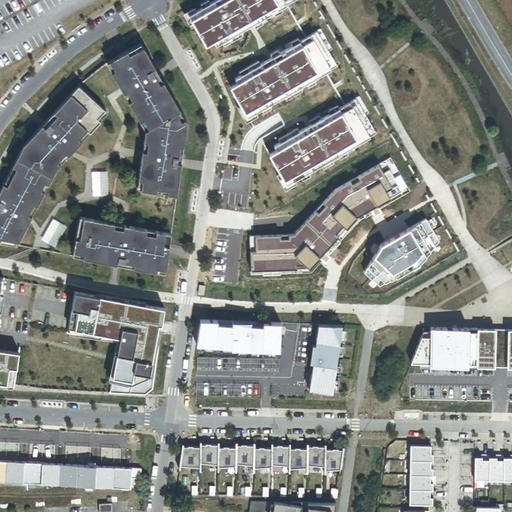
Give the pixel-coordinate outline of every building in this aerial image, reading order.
[(215,0),(188,16),(206,46),(213,42),(216,46),(295,0),(215,0)] [(237,83),(230,87),(247,117),(337,66),(317,31),(235,78),(237,83)] [(187,119),(142,42),(106,64),(145,131),(131,226),(80,218),(73,256),(165,274),(187,119)] [(108,112),(79,85),(23,145),(0,189),(0,242),(17,246),(56,169),(108,112)] [(276,150),(269,154),(286,184),(376,133),(356,98),(273,145),(276,150)] [(293,234),(249,236),(251,275),(311,272),(322,260),(324,262),(330,256),(328,254),(360,220),(373,213),(374,215),(381,211),(379,209),(410,191),(390,158),(334,189),(293,234)] [(381,244),(364,272),(380,287),(418,265),(439,242),(426,219),(381,244)] [(0,284),(1,278),(0,278),(0,387),(14,388),(19,353),(0,349),(0,284)] [(164,309),(74,292),(67,334),(119,344),(109,393),(145,395),(152,389),(164,309)] [(280,324),(200,320),(196,348),(279,351),(280,324)] [(341,326),(318,325),(316,342),(315,346),(312,345),(309,364),(313,364),(312,372),(311,372),(309,391),(332,394),(341,326)] [(466,328),(428,325),(428,336),(428,362),(464,365),(466,331),(466,328)] [(496,328),(477,327),(475,365),(494,366),(496,328)] [(506,328),(496,328),(494,366),(506,367),(506,328)] [(476,332),(466,331),(464,365),(475,365),(476,332)] [(428,362),(428,336),(420,336),(409,361),(428,362)] [(183,447),(183,445),(182,445),(180,470),(181,470),(181,467),(200,467),(199,470),(200,470),(201,442),(200,442),(200,448),(183,447)] [(201,442),(200,470),(201,470),(201,464),(218,464),(218,471),(219,443),(218,443),(218,445),(201,445),(201,442)] [(219,443),(218,471),(219,471),(219,468),(235,468),(235,471),(236,471),(236,443),(236,448),(219,448),(219,443)] [(237,443),(236,443),(236,471),(237,471),(237,464),(253,465),(253,472),(254,472),(254,443),(253,443),(253,446),(237,446),(237,443)] [(255,443),(254,443),(254,472),(254,469),(271,469),(271,472),(272,444),(271,444),(271,449),(255,449),(255,443)] [(272,444),(271,472),(272,472),(272,465),(288,465),(288,473),(289,473),(289,444),(289,447),(272,446),(272,444)] [(290,444),(289,444),(289,473),(290,473),(290,469),(306,469),(306,473),(307,473),(307,444),(306,444),(306,450),(290,449),(290,444)] [(308,444),(307,444),(307,473),(308,473),(307,466),(324,466),(324,474),(325,445),(324,445),(324,447),(308,447),(308,444)] [(325,445),(324,474),(325,474),(325,471),(339,471),(338,474),(340,474),(344,448),(342,448),(342,450),(325,450),(325,445)] [(410,446),(409,461),(430,462),(433,462),(433,455),(430,455),(430,446),(410,446)] [(482,458),(474,458),(474,481),(489,481),(489,460),(488,460),(482,460),(482,458)] [(496,458),(488,458),(488,460),(489,460),(489,481),(503,482),(504,461),(503,461),(496,461),(496,458)] [(511,458),(503,458),(503,461),(504,461),(503,482),(511,481),(511,460),(511,461),(511,458)] [(409,461),(409,476),(430,476),(430,477),(432,477),(433,469),(430,469),(430,462),(409,461)] [(409,476),(409,490),(430,491),(432,491),(433,484),(430,484),(430,477),(430,476),(409,476)] [(409,490),(409,505),(432,506),(432,498),(430,498),(430,491),(409,490)] [(263,511),(265,502),(250,502),(248,511),(263,511)] [(333,511),(334,510),(328,509),(329,503),(290,503),(290,505),(274,502),(272,511),(333,511)]
